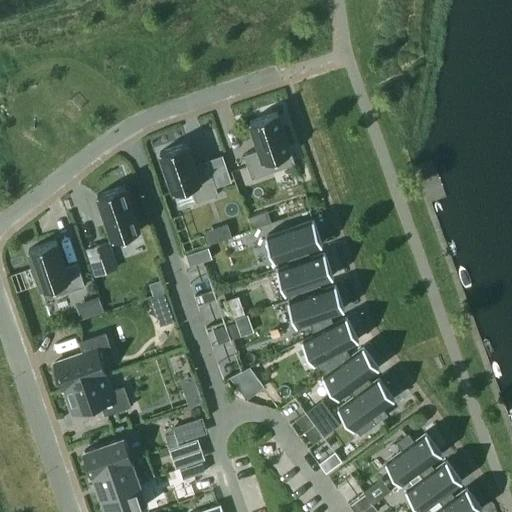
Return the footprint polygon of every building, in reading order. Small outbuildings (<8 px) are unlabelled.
[(260,149),(244,154),(252,178),(295,163),(277,111),(250,120),(260,149)] [(187,142),(160,151),(174,192),(191,186),(197,201),(219,194),(209,166),(197,170),(187,142)] [(125,185),(98,194),(113,239),(140,230),(125,185)] [(271,221),(267,210),(249,217),(253,228),(271,221)] [(287,255),(290,263),(310,255),(308,248),(321,243),(313,219),(267,234),(276,259),(287,255)] [(217,225),(221,239),(232,235),(227,222),(217,225)] [(56,239),(29,249),(46,298),(85,285),(78,262),(65,266),(56,239)] [(115,268),(106,242),(87,248),(96,275),(115,268)] [(186,254),(190,265),(212,257),(209,246),(186,254)] [(289,299),(321,288),(319,280),(332,275),(324,251),(310,256),(310,255),(290,263),(278,267),(289,299)] [(165,290),(161,279),(150,283),(153,294),(165,290)] [(308,320),(313,333),(334,322),(330,313),(344,308),(335,283),(321,288),(289,299),(298,324),(308,320)] [(213,288),(201,292),(204,301),(216,297),(213,288)] [(151,296),(154,304),(167,300),(164,292),(151,296)] [(82,315),(104,309),(100,293),(78,300),(82,315)] [(346,316),(334,322),(313,333),(303,338),(317,365),(324,374),(350,354),(345,345),(358,339),(346,316)] [(237,321),(214,328),(218,342),(241,335),(237,321)] [(63,387),(106,373),(100,356),(113,352),(106,331),(79,340),(83,352),(54,362),(63,387)] [(371,381),(378,376),(371,381),(367,375),(379,366),(363,345),(351,354),(350,354),(324,374),(339,395),(344,392),(348,398),(359,390),(371,381)] [(250,366),(230,376),(246,398),(264,385),(250,366)] [(106,373),(63,387),(63,388),(65,387),(73,412),(101,403),(105,414),(131,405),(124,385),(111,389),(106,373)] [(203,400),(193,374),(180,378),(189,405),(203,400)] [(370,415),(376,422),(388,413),(382,406),(394,397),(378,376),(371,381),(359,390),(348,398),(339,405),(355,426),(370,415)] [(305,430),(314,423),(305,411),(296,418),(305,430)] [(177,438),(207,428),(202,414),(173,424),(177,438)] [(314,423),(305,430),(314,443),(323,435),(314,423)] [(175,431),(165,435),(169,446),(179,443),(175,431)] [(430,461),(441,452),(426,431),(415,439),(409,432),(396,441),(402,449),(387,460),(403,481),(418,470),(430,461)] [(85,450),(92,472),(131,459),(123,436),(85,450)] [(327,470),(342,459),(335,450),(320,461),(327,470)] [(102,495),(139,482),(149,478),(145,469),(136,472),(131,459),(92,472),(93,473),(94,473),(102,495)] [(407,488),(422,509),(428,504),(450,488),(461,480),(446,459),(434,467),(430,461),(418,470),(423,476),(407,488)] [(183,478),(188,476),(206,470),(202,461),(185,467),(180,468),(183,478)] [(124,511),(147,504),(139,482),(102,495),(107,511),(124,511)] [(455,495),(450,488),(428,504),(433,511),(431,511),(475,511),(482,507),(466,486),(455,495)] [(363,510),(372,503),(365,493),(355,500),(363,510)] [(374,511),(378,510),(372,503),(363,510),(364,511),(374,511)]
